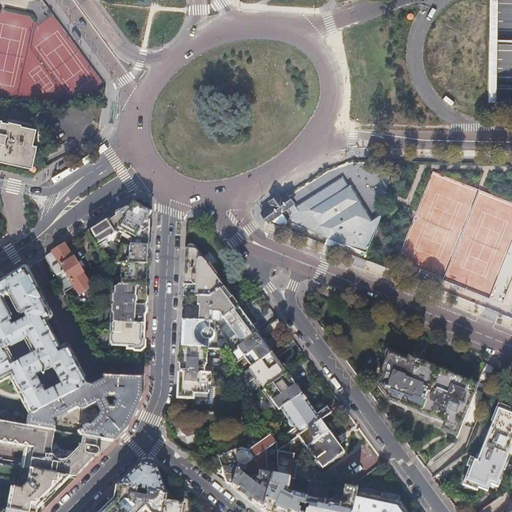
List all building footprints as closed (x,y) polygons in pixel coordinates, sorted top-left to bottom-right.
[(0,159),(14,162),(14,160),(29,164),(33,145),(28,144),(31,128),(1,122),(0,123),(0,159)] [(376,229),(381,216),(380,215),(371,221),(350,186),(348,187),(343,178),(296,207),(286,194),(281,198),(279,195),(269,202),(271,205),(262,212),(263,214),(261,216),(265,222),(268,220),(269,222),(288,208),(291,213),(288,221),(327,236),(327,237),(362,251),(359,257),(364,259),(376,229)] [(86,234),(98,252),(107,247),(105,244),(109,241),(113,243),(116,237),(118,238),(120,236),(127,241),(123,247),(146,248),(146,233),(147,222),(145,221),(149,214),(131,203),(127,210),(125,209),(86,234)] [(57,250),(43,258),(63,294),(73,287),(78,296),(90,288),(81,273),(82,273),(73,258),(72,259),(63,245),(57,250)] [(198,286),(197,297),(209,298),(223,287),(194,247),(193,246),(191,245),(190,245),(189,246),(188,247),(188,248),(185,248),(185,261),(183,286),(198,286)] [(121,247),(114,264),(120,264),(145,265),(146,257),(146,248),(123,247),(121,247)] [(119,286),(144,287),(145,275),(145,265),(120,264),(119,286)] [(91,428),(87,427),(83,429),(81,437),(97,440),(112,443),(125,431),(134,410),(140,398),(140,381),(104,378),(104,381),(91,386),(86,386),(83,379),(84,379),(80,370),(78,371),(74,363),(76,362),(71,353),(69,354),(66,349),(65,348),(59,351),(56,345),(57,345),(48,327),(47,328),(44,322),(48,320),(49,319),(49,316),(46,311),(48,310),(43,301),(42,302),(34,287),(35,286),(31,278),(29,278),(25,272),(24,271),(23,271),(0,285),(0,382),(10,377),(14,384),(12,385),(17,394),(18,393),(23,401),(21,401),(26,410),(28,409),(31,417),(29,428),(54,432),(55,426),(53,422),(53,419),(66,413),(67,415),(78,409),(80,411),(83,411),(93,406),(98,408),(100,411),(99,411),(101,415),(97,422),(96,422),(91,428)] [(144,296),(144,287),(119,286),(118,286),(114,290),(113,305),(144,306),(144,296)] [(198,323),(209,323),(212,323),(213,313),(215,313),(217,312),(223,319),(238,308),(223,287),(209,298),(197,297),(197,306),(199,306),(198,323)] [(144,306),(113,305),(112,324),(143,325),(143,317),(144,306)] [(233,332),(242,345),(257,333),(238,308),(223,319),(229,328),(227,329),(231,334),(233,332)] [(262,330),(272,342),(284,333),(275,321),(262,330)] [(181,347),(206,348),(208,348),(209,323),(198,323),(182,322),(181,339),(181,347)] [(111,345),(127,346),(126,349),(132,350),(133,351),(140,351),(143,348),(144,342),(142,340),(143,325),(112,324),(112,325),(111,345)] [(231,353),(236,365),(244,358),(251,368),(272,353),(257,333),(242,345),(231,353)] [(180,373),(205,374),(206,348),(181,347),(180,357),(180,373)] [(387,363),(378,385),(393,404),(446,425),(443,432),(456,437),(477,382),(419,359),(419,360),(388,348),(383,361),(387,363)] [(251,368),(250,369),(264,389),(287,373),(272,353),(251,368)] [(208,407),(208,406),(209,385),(211,385),(211,374),(205,374),(180,373),(179,385),(178,398),(192,398),(192,406),(208,407)] [(264,389),(262,391),(276,411),(281,408),(301,393),(287,373),(264,389)] [(216,406),(217,375),(211,374),(211,385),(209,385),(208,406),(216,406)] [(317,414),(301,393),(281,408),(289,420),(288,421),(288,423),(289,424),(290,426),(292,426),(294,426),(295,428),(286,435),(291,442),(298,437),(321,421),(331,413),(327,407),(317,414)] [(475,462),(467,480),(486,489),(489,481),(497,484),(511,445),(511,416),(498,411),(477,463),(475,462)] [(321,421),(298,437),(315,460),(311,463),(316,470),(321,467),(322,469),(344,452),(321,421)] [(99,454),(99,453),(98,451),(97,450),(95,449),(97,440),(81,437),(54,432),(29,428),(0,422),(0,443),(30,449),(34,450),(35,450),(34,453),(31,471),(69,478),(70,478),(76,472),(78,475),(92,461),(94,461),(94,458),(96,457),(97,457),(98,456),(99,454)] [(172,432),(181,433),(182,423),(172,422),(172,432)] [(182,423),(181,433),(188,437),(202,431),(202,423),(182,423)] [(276,442),(272,436),(250,452),(242,449),(235,451),(218,456),(228,484),(234,485),(238,471),(238,469),(240,463),(246,465),(267,450),(270,453),(270,459),(278,459),(277,452),(276,442)] [(28,452),(25,470),(31,471),(34,453),(35,450),(34,450),(30,449),(28,452)] [(268,475),(267,450),(246,465),(240,463),(238,469),(251,472),(247,478),(238,471),(234,485),(232,487),(240,493),(246,498),(263,511),(274,476),(268,475)] [(278,451),(277,452),(278,459),(279,476),(295,479),(296,479),(298,462),(294,461),(295,455),(278,451)] [(130,474),(117,486),(138,490),(148,492),(167,495),(156,466),(142,463),(130,474)] [(12,488),(7,510),(17,511),(37,511),(38,509),(56,492),(69,478),(31,471),(28,486),(23,490),(12,488)] [(295,479),(279,476),(274,475),(274,476),(263,511),(265,511),(304,511),(308,498),(294,494),(288,491),(295,479)] [(308,498),(304,511),(352,511),(356,495),(357,490),(348,489),(345,488),(344,495),(346,498),(348,498),(346,503),(324,499),(322,501),(319,500),(321,490),(322,490),(324,490),(325,484),(312,482),(308,498)] [(142,511),(146,509),(148,511),(182,511),(184,504),(166,501),(167,496),(167,495),(148,492),(147,497),(137,496),(138,490),(117,486),(116,491),(114,500),(102,511),(142,511)] [(403,511),(398,504),(356,495),(352,511),(403,511)]
